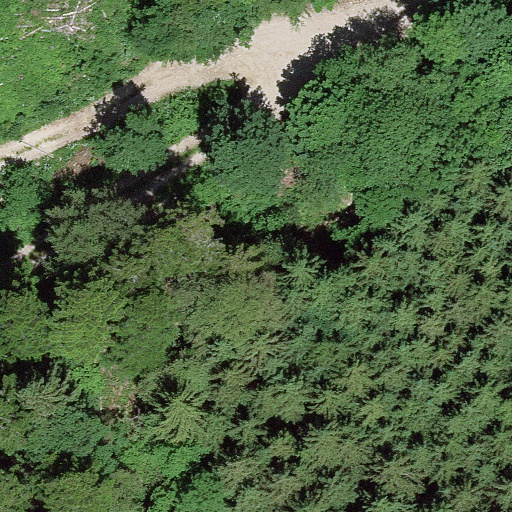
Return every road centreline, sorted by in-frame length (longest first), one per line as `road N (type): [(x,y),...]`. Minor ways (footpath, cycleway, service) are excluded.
road 1 (track): [(0,153),(139,98),(462,0)]
road 2 (track): [(0,285),(221,139),(274,63)]
